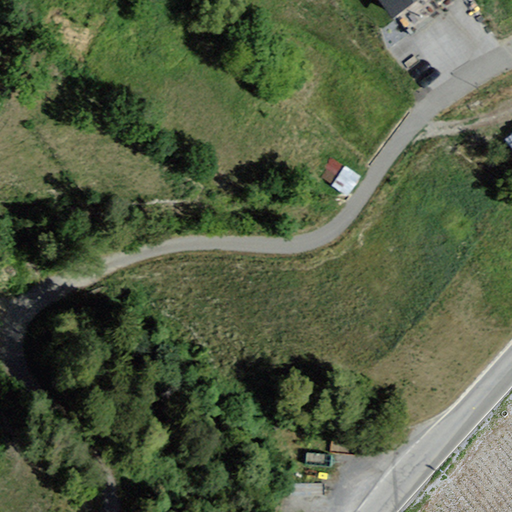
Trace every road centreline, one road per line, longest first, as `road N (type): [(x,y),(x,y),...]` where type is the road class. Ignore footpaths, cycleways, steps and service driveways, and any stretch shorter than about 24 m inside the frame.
road 1 (unclassified): [(511,53),(419,113),(358,200),(316,240),(153,249),(69,280),(30,305),(14,335),(17,368),(69,435)]
road 2 (tertiary): [(378,511),(511,364)]
